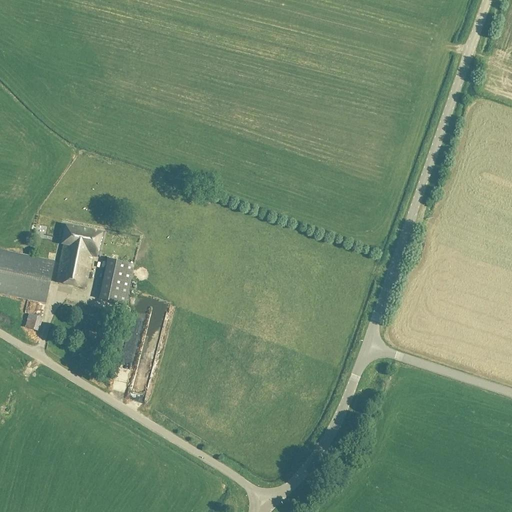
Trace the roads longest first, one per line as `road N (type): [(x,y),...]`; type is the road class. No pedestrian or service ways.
road 1 (tertiary): [(369,346),(488,0)]
road 2 (unclassified): [(272,503),(0,334)]
road 3 (tertiary): [(272,503),(319,453),(369,346)]
road 4 (unclassified): [(511,394),(369,346)]
